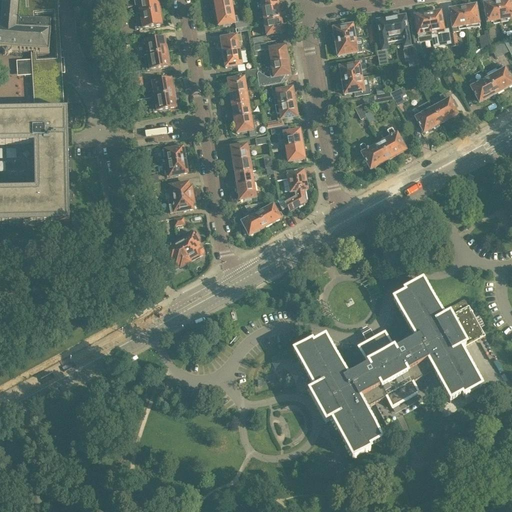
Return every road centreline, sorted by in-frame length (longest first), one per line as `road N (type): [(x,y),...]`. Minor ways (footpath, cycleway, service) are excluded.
road 1 (residential): [(349,221),(332,187),(304,15)]
road 2 (secondary): [(0,412),(181,314)]
road 3 (secondary): [(349,221),(511,129)]
road 4 (residential): [(239,281),(222,246),(203,124)]
road 5 (residential): [(203,124),(182,0)]
road 6 (secondary): [(239,281),(349,221)]
